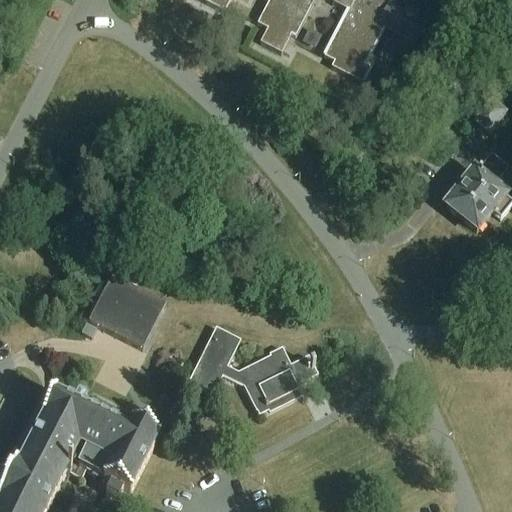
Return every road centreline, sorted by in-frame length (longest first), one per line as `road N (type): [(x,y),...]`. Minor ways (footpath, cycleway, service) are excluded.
road 1 (residential): [(393,341),(338,250),(257,154),(192,89),(82,8)]
road 2 (residential): [(468,511),(393,341)]
road 3 (residential): [(0,165),(82,8)]
road 4 (residential): [(511,324),(393,341)]
